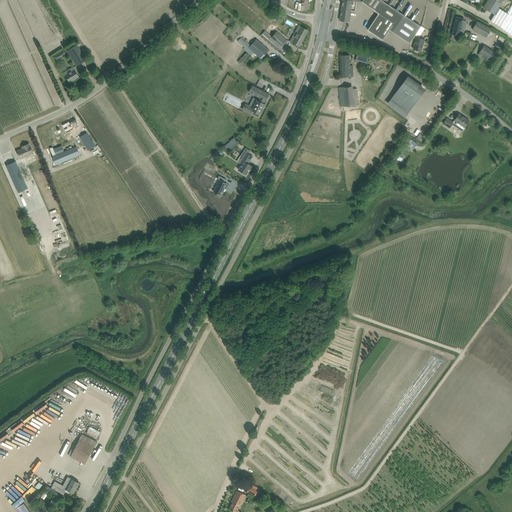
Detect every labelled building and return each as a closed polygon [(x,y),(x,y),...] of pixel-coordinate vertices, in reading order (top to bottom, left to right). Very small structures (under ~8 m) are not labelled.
[(77,40),(54,0),(44,0),(68,45),(77,40)] [(342,0),(340,20),(349,21),(349,22),(352,0),(359,1),(362,1),(375,10),(374,10),(379,13),(367,30),(382,40),(389,30),(394,22),(400,13),(381,0),(342,0)] [(501,0),(487,0),(483,7),(494,14),(490,21),(499,26),(511,34),(511,4),(507,13),(498,8),(503,1),(501,0)] [(394,22),(389,30),(392,32),(409,43),(421,26),(417,23),(404,15),(400,13),(394,22)] [(452,34),(451,40),(458,41),(459,36),(464,18),(456,17),(451,34),(452,34)] [(491,29),(477,21),(472,30),(486,37),(491,29)] [(308,30),(299,25),(298,25),(301,26),(294,39),(292,37),(290,41),(300,46),(308,30)] [(281,47),(286,40),(277,32),(271,38),(270,37),(267,41),(277,50),(281,47)] [(424,40),(424,39),(416,37),(413,49),(421,51),(423,45),(422,45),(424,39),(424,40)] [(242,50),(246,46),(238,39),(235,43),(242,50)] [(257,39),(249,48),(261,59),(269,50),(257,39)] [(89,58),(87,60),(84,56),(77,44),(67,51),(74,62),(76,66),(85,61),(91,71),(96,68),(89,58)] [(491,63),(497,54),(483,45),(477,54),(491,63)] [(58,59),(66,54),(63,50),(53,57),(57,63),(60,61),(59,60),(58,60),(58,59)] [(370,53),(358,50),(355,60),(367,63),(370,53)] [(353,76),(353,71),(353,65),(350,65),(350,55),(340,55),(341,77),(353,76)] [(79,76),(76,72),(73,66),(64,72),(70,82),(79,76)] [(423,92),(406,79),(387,104),(405,117),(423,92)] [(244,109),(244,110),(252,114),(253,111),(260,114),(265,104),(264,103),(265,100),(266,101),(269,94),(252,85),(249,92),(259,97),(258,100),(257,99),(253,107),(247,104),(246,104),(247,105),(246,107),(245,108),(246,108),(245,110),(244,109)] [(341,107),(346,106),(359,105),(357,88),(353,89),(353,86),(344,87),(339,87),(341,107)] [(459,113),(454,120),(455,121),(458,123),(457,124),(457,126),(462,129),(463,129),(464,127),(469,120),(459,113)] [(453,122),(447,118),(443,123),(449,128),(453,122)] [(67,124),(70,128),(71,130),(73,134),(81,129),(79,126),(76,119),(67,124)] [(89,150),(95,146),(86,132),(80,137),(89,150)] [(416,138),(424,143),(427,137),(421,134),(420,136),(418,134),(416,138)] [(233,139),(227,144),(230,147),(236,142),(233,139)] [(33,153),(32,150),(30,145),(29,144),(25,145),(26,147),(17,151),(18,153),(18,154),(20,159),(33,153)] [(55,165),(80,154),(76,145),(75,144),(69,147),(69,148),(65,150),(64,148),(61,150),(61,152),(51,156),(55,165)] [(59,151),(57,146),(48,149),(51,154),(59,151)] [(241,165),(249,170),(252,166),(248,164),(253,156),(249,154),(247,152),(243,158),(241,156),(237,161),(240,163),(239,163),(241,165)] [(15,161),(6,165),(18,193),(28,188),(15,161)] [(212,162),(209,165),(215,171),(217,168),(212,162)] [(61,182),(88,174),(86,169),(85,169),(84,164),(57,173),(59,179),(60,178),(61,182)] [(246,175),(249,170),(241,165),(238,169),(242,172),(246,175)] [(220,186),(211,196),(217,201),(226,191),(224,189),(226,187),(220,182),(218,184),(220,186)] [(12,434),(1,440),(4,447),(15,441),(12,434)] [(96,441),(92,439),(82,434),(71,456),(85,464),(96,441)] [(51,488),(63,494),(65,492),(66,489),(74,493),(79,483),(68,477),(63,485),(55,481),(51,488)] [(41,490),(45,485),(39,480),(35,485),(41,490)] [(250,486),(247,492),(256,496),(259,491),(259,490),(250,486)] [(27,498),(30,500),(39,491),(36,489),(27,498)] [(246,494),(241,492),(237,490),(231,502),(232,502),(229,508),(236,511),(239,506),(240,506),(246,494)] [(27,499),(22,503),(14,494),(12,496),(20,505),(17,507),(18,510),(25,504),(25,505),(29,502),(27,499)] [(10,511),(15,511),(18,510),(9,501),(4,505),(10,511)] [(68,511),(72,505),(67,503),(66,502),(60,511),(68,511)]
